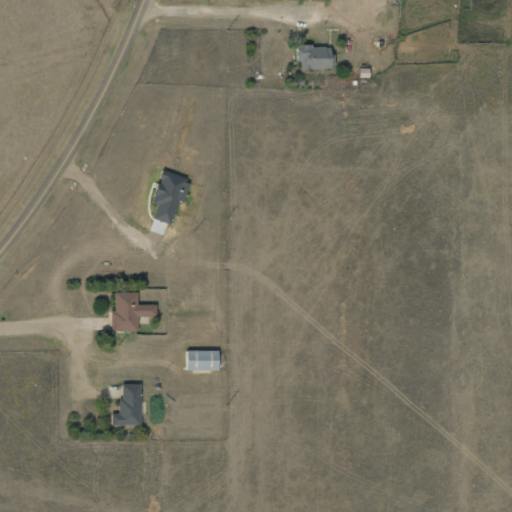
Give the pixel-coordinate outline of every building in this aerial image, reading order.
[(300,69),(332,68),(332,45),(296,46),(296,61),(299,61),(300,69)] [(169,223),(177,199),(182,201),(189,179),(161,170),(150,202),(156,204),(152,218),(169,223)] [(136,291),(111,292),(112,330),(136,329),(136,316),(155,316),(154,303),(136,304),(136,291)] [(217,349),(184,350),(185,371),(217,369),(217,349)] [(119,412),(110,412),(110,425),(139,425),(139,383),(119,383),(119,412)]
